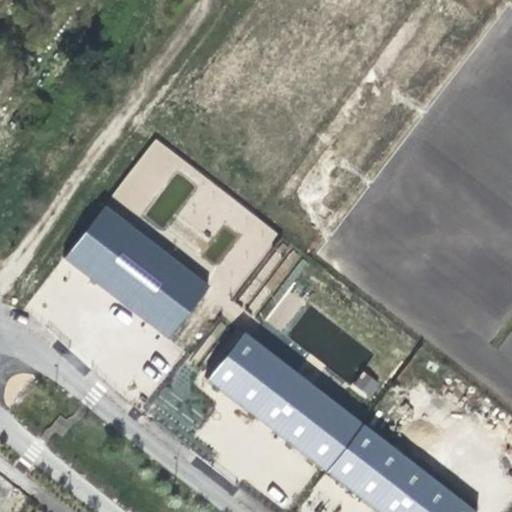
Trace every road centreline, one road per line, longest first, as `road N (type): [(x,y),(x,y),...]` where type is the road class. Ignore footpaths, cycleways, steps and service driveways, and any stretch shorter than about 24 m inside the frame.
road 1 (unclassified): [(238,511),(31,350),(0,339)]
road 2 (unclassified): [(0,424),(113,511)]
